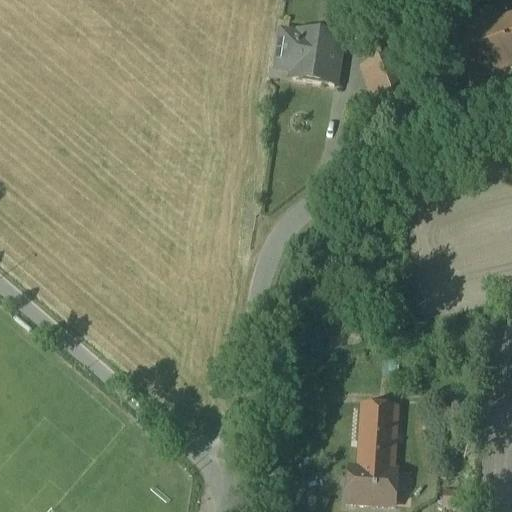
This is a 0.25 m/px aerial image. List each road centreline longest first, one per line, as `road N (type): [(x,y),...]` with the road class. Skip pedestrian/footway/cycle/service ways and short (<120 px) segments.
road 1 (unclassified): [(227,469),(286,238),(511,137)]
road 2 (unclassified): [(0,283),(227,469)]
